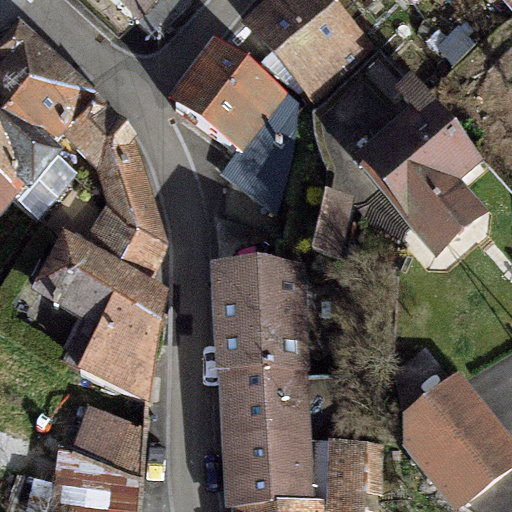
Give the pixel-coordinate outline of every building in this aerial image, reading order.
[(110,0),(136,21),(137,22),(155,0),(110,0)] [(155,0),(137,22),(136,21),(135,23),(154,40),(190,3),(186,0),(155,0)] [(371,48),(375,44),(331,0),(282,0),(277,5),(274,1),(258,17),(254,13),(244,23),(272,52),(309,88),(361,37),(371,48)] [(18,36),(0,57),(0,69),(3,72),(21,87),(17,92),(23,96),(18,102),(33,115),(20,130),(47,152),(62,134),(103,175),(102,176),(104,181),(113,212),(161,247),(138,171),(134,162),(138,161),(130,143),(89,101),(18,36)] [(361,37),(309,88),(318,98),(371,48),(361,37)] [(231,145),(240,152),(223,176),(274,212),(290,150),(296,105),(220,50),(176,110),(229,148),(231,145)] [(309,88),(272,52),(259,64),(301,96),(300,98),(311,105),(318,98),(309,88)] [(56,160),(47,152),(20,130),(33,115),(18,102),(23,96),(17,92),(21,87),(3,72),(0,74),(0,209),(1,211),(9,201),(13,196),(15,198),(25,186),(31,190),(56,160)] [(436,251),(478,214),(452,185),(479,161),(428,104),(413,85),(402,95),(417,113),(359,164),(436,251)] [(9,201),(35,222),(75,178),(56,160),(31,190),(25,186),(15,198),(13,196),(9,201)] [(90,193),(100,202),(113,212),(104,181),(90,193)] [(312,251),(338,259),(350,203),(324,197),(312,251)] [(113,212),(87,258),(147,291),(161,247),(113,212)] [(156,296),(147,291),(87,258),(62,244),(36,291),(53,301),(52,303),(54,304),(53,307),(56,309),(58,306),(83,320),(101,331),(79,375),(102,387),(146,407),(161,296),(159,296),(156,296)] [(220,279),(224,378),(299,375),(294,276),(220,279)] [(101,331),(83,320),(62,365),(79,375),(101,331)] [(224,378),(231,511),(281,511),(306,511),(300,377),(299,377),(299,375),(224,378)] [(442,498),(460,510),(511,467),(511,454),(454,383),(404,426),(405,452),(442,498)] [(145,433),(90,412),(69,459),(140,487),(145,433)] [(332,507),(334,443),(315,442),(313,510),(317,510),(332,507)] [(334,443),(332,507),(331,511),(362,511),(362,495),(365,444),(334,443)] [(365,444),(362,495),(377,493),(379,444),(365,444)] [(138,511),(140,487),(69,459),(63,492),(34,484),(28,506),(27,511),(138,511)]
